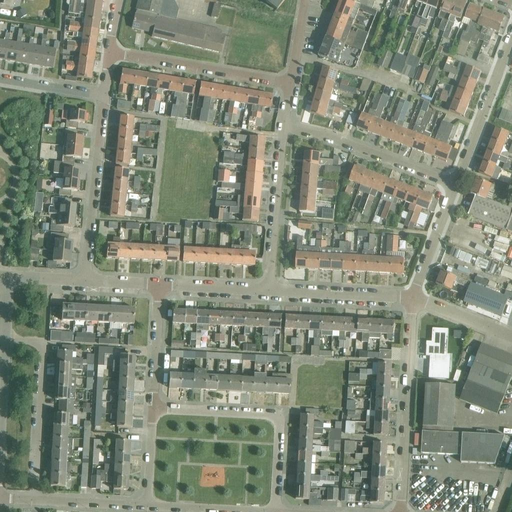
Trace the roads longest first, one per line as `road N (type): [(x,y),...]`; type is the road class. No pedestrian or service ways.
road 1 (residential): [(274,511),(280,414),(152,409)]
road 2 (residential): [(402,511),(414,299)]
road 3 (residential): [(34,499),(42,348),(5,339)]
road 4 (residential): [(104,96),(84,282)]
road 5 (residential): [(290,83),(109,53)]
road 6 (residential): [(454,183),(282,127)]
road 7 (residential): [(269,291),(282,127)]
road 8 (residential): [(454,183),(511,35)]
road 9 (residential): [(269,291),(414,299)]
road 10 (residential): [(274,511),(147,506)]
road 11 (residential): [(152,409),(158,286)]
road 12 (residential): [(414,299),(454,183)]
